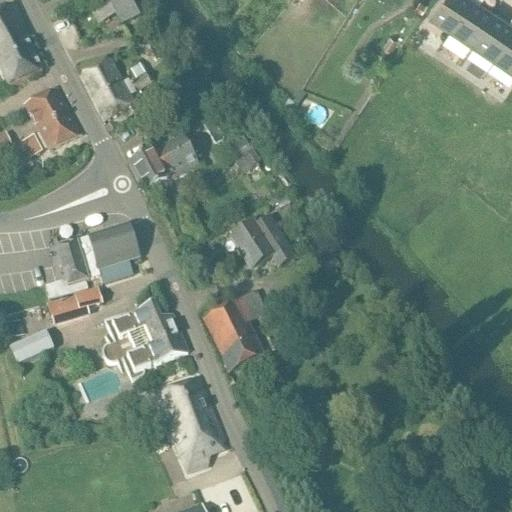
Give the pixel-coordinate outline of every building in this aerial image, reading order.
[(115,16),(122,28),(141,18),(130,0),(98,0),(87,6),(98,26),(115,16)] [(440,0),(429,17),(451,32),(472,0),(440,0)] [(472,0),(451,32),(472,46),(495,13),(475,0),(472,0)] [(0,70),(9,89),(43,72),(11,9),(0,14),(0,70)] [(472,46),(494,61),(511,33),(511,24),(495,13),(472,46)] [(511,33),(494,61),(511,73),(511,33)] [(80,78),(105,124),(136,108),(131,99),(136,96),(135,94),(150,86),(140,66),(131,71),(135,78),(123,84),(112,62),(80,78)] [(20,146),(29,162),(43,155),(42,154),(48,151),(50,155),(83,137),(58,90),(25,108),(39,135),(34,138),(34,139),(20,146)] [(296,108),(288,102),(284,109),(292,115),(296,108)] [(130,164),(148,197),(199,170),(182,137),(130,164)] [(226,148),(241,176),(261,165),(251,148),(249,149),(243,139),(226,148)] [(235,242),(252,269),(272,256),(261,239),(274,232),(267,222),(254,229),(235,242)] [(129,226),(56,249),(69,290),(90,283),(101,279),(99,274),(140,260),(129,226)] [(93,292),(79,297),(73,298),(47,307),(54,330),(88,319),(86,311),(102,307),(98,291),(93,292)] [(264,355),(238,303),(203,320),(229,372),(264,355)] [(122,361),(131,383),(143,378),(145,375),(144,372),(151,369),(151,367),(155,365),(156,367),(188,356),(173,318),(162,322),(155,306),(129,318),(127,313),(105,323),(114,344),(108,347),(106,349),(104,351),(103,353),(103,356),(103,358),(104,361),(106,363),(108,365),(112,365),(116,364),(122,361)] [(182,460),(189,477),(209,469),(208,465),(211,464),(210,460),(225,454),(221,444),(224,443),(220,433),(211,413),(200,385),(197,383),(158,397),(159,402),(182,460)] [(365,474),(369,485),(388,479),(384,468),(365,474)]
